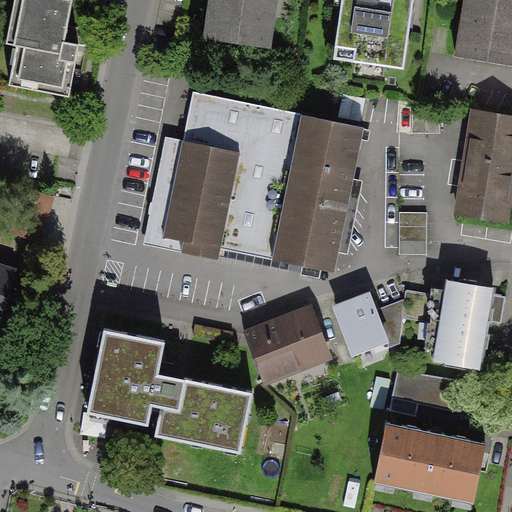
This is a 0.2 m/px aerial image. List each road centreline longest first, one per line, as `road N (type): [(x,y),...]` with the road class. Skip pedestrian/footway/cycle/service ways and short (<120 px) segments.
road 1 (residential): [(44,462),(141,0)]
road 2 (residential): [(44,462),(200,511)]
